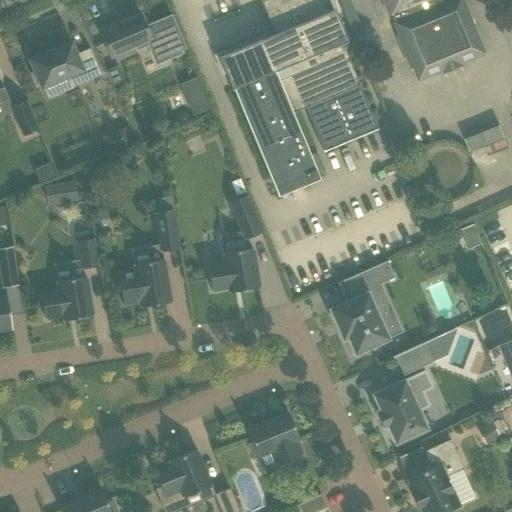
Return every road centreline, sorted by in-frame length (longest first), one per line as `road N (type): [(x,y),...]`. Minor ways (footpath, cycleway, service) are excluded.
road 1 (residential): [(0,373),(287,326),(308,364)]
road 2 (residential): [(308,364),(0,487)]
road 3 (residential): [(308,364),(377,511)]
